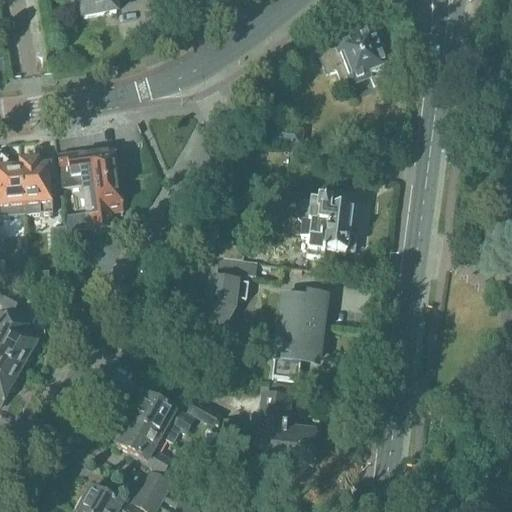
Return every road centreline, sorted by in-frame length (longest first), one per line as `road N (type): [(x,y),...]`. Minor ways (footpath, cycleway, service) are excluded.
road 1 (secondary): [(384,511),(451,0)]
road 2 (residential): [(0,506),(217,127),(194,70)]
road 3 (tertiary): [(0,114),(100,100),(194,70)]
